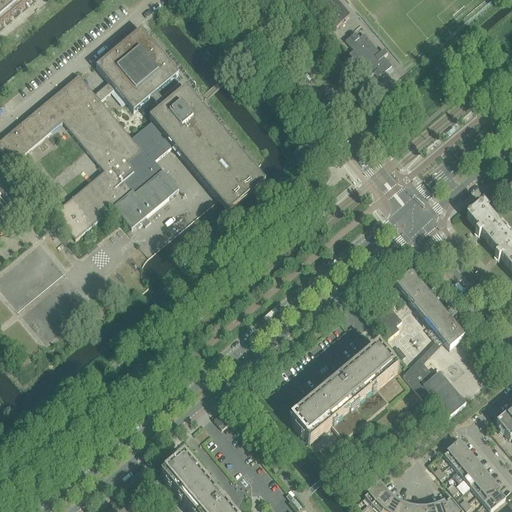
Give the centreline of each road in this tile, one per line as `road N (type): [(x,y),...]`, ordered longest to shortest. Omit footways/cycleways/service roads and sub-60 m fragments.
road 1 (tertiary): [(406,208),(40,511)]
road 2 (tertiary): [(69,511),(418,224)]
road 3 (residential): [(406,208),(235,0)]
road 4 (residential): [(511,336),(418,224)]
road 5 (tertiary): [(511,119),(406,208)]
road 6 (tertiary): [(418,224),(511,146)]
